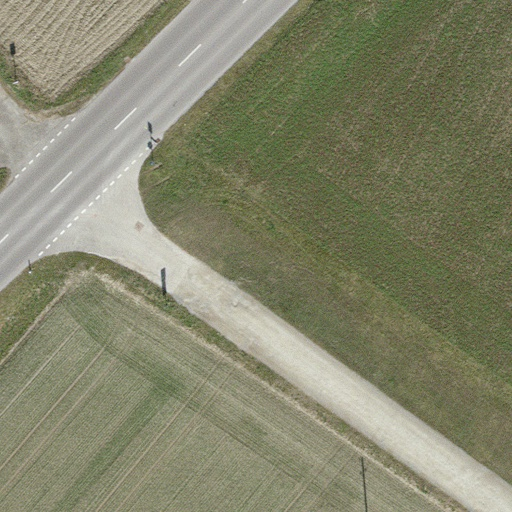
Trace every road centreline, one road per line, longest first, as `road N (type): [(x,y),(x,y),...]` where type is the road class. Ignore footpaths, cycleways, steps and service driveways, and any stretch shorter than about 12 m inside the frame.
road 1 (track): [(0,107),(60,187),(511,508)]
road 2 (tertiary): [(243,0),(0,246)]
